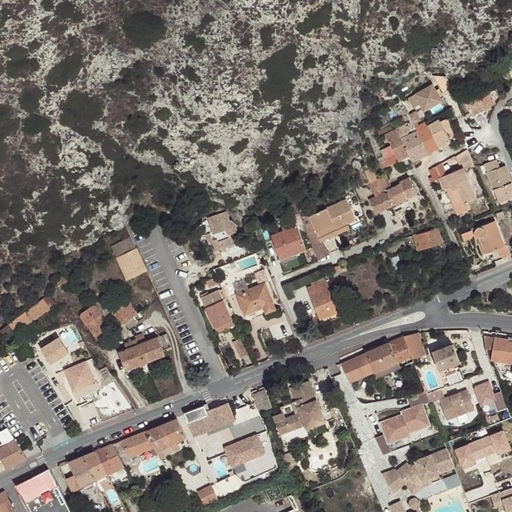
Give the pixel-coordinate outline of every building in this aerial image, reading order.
[(441,89),(443,94),(453,89),(446,76),(438,76),(433,76),(441,89)] [(441,100),(437,91),(433,85),(416,95),(409,99),(414,108),(421,104),(425,112),(443,102),(441,100)] [(463,98),(472,116),(495,103),(490,92),(487,87),(477,93),(476,91),(463,98)] [(437,91),(441,100),(445,98),(443,94),(441,89),(437,91)] [(493,91),(490,92),(495,103),(498,100),(500,97),(499,95),(495,94),(493,91)] [(427,127),(439,149),(457,139),(447,120),(441,123),(439,120),(427,127)] [(439,149),(427,127),(425,122),(415,127),(417,131),(429,153),(439,149)] [(399,161),(409,156),(401,140),(397,130),(385,136),(388,143),(389,142),(392,146),(381,151),(383,156),(385,160),(396,154),(399,161)] [(412,162),(429,153),(417,131),(401,140),(409,156),(412,162)] [(460,165),(471,160),(467,149),(455,157),(460,165)] [(388,167),(385,160),(379,163),(378,164),(380,170),(388,167)] [(511,192),(511,184),(505,166),(500,168),(497,160),(484,165),(499,202),(509,198),(507,194),(511,192)] [(365,171),(370,183),(377,180),(372,168),(365,171)] [(463,168),(439,178),(443,189),(451,186),(455,184),(456,188),(459,196),(464,206),(464,205),(469,203),(476,200),(463,168)] [(375,196),(391,188),(385,176),(377,180),(370,183),(375,196)] [(400,184),(391,188),(375,196),(369,199),(376,213),(393,204),(407,197),(408,199),(417,194),(409,178),(399,183),(400,184)] [(455,209),(464,206),(459,196),(451,199),(455,209)] [(393,204),(376,213),(378,216),(409,201),(408,199),(407,197),(393,204)] [(309,217),(318,237),(347,224),(356,221),(346,200),(309,217)] [(229,220),(226,210),(208,216),(213,230),(205,233),(205,235),(202,236),(205,242),(210,241),(214,251),(219,249),(224,248),(240,242),(236,231),(237,231),(235,226),(231,219),(229,220)] [(308,213),(301,216),(319,261),(331,257),(320,242),(318,237),(309,217),(308,213)] [(284,233),(271,237),(279,258),(294,252),(295,255),(306,251),(294,220),(281,225),(284,233)] [(505,246),(495,221),(479,227),(478,228),(477,229),(476,229),(476,230),(475,231),(475,232),(475,234),(475,235),(475,236),(483,255),(497,249),(505,246)] [(347,224),(318,237),(320,242),(349,229),(347,224)] [(477,229),(478,228),(462,235),(464,241),(471,238),(471,237),(475,235),(475,234),(475,232),(475,231),(476,230),(476,229),(477,229)] [(437,229),(414,236),(419,251),(442,243),(437,229)] [(116,258),(137,249),(132,238),(111,247),(116,258)] [(407,248),(403,238),(387,244),(390,254),(407,248)] [(507,245),(505,246),(497,249),(503,259),(511,255),(507,245)] [(127,280),(147,271),(137,249),(116,258),(127,280)] [(294,252),(279,258),(280,261),(295,255),(294,252)] [(349,267),(347,263),(334,269),(335,273),(349,267)] [(53,279),(58,287),(70,279),(64,271),(53,279)] [(308,288),(321,320),(338,313),(322,272),(309,278),(312,286),(308,288)] [(442,276),(447,286),(454,283),(449,273),(442,276)] [(218,277),(207,282),(210,288),(221,283),(218,277)] [(70,279),(58,287),(62,293),(74,285),(70,279)] [(265,283),(237,294),(246,315),(255,311),(274,304),(265,283)] [(209,295),(202,298),(217,333),(234,325),(223,301),(228,299),(223,289),(209,295)] [(49,296),(43,300),(50,309),(55,304),(49,296)] [(104,298),(96,304),(103,313),(105,316),(110,311),(113,310),(104,298)] [(120,326),(125,323),(132,317),(138,314),(128,299),(113,310),(110,311),(120,326)] [(43,300),(9,325),(13,330),(15,334),(50,309),(43,300)] [(79,315),(98,341),(114,330),(105,316),(103,313),(96,304),(79,315)] [(274,304),(255,311),(257,317),(276,309),(274,304)] [(132,317),(125,323),(129,328),(136,323),(132,317)] [(9,325),(1,331),(5,337),(13,330),(9,325)] [(75,341),(70,325),(47,333),(50,342),(64,337),(66,343),(75,341)] [(419,332),(404,336),(413,359),(425,356),(419,332)] [(135,337),(136,339),(138,345),(146,342),(143,334),(135,337)] [(158,337),(163,350),(172,347),(167,334),(158,337)] [(417,396),(426,393),(421,380),(415,366),(413,359),(404,336),(366,352),(374,372),(376,378),(405,365),(411,379),(410,379),(416,395),(417,396)] [(511,337),(508,337),(508,340),(484,336),(486,351),(489,360),(511,363),(511,337)] [(138,345),(146,363),(165,355),(163,350),(158,337),(146,342),(138,345)] [(233,342),(240,358),(249,354),(242,338),(233,342)] [(126,371),(146,363),(138,345),(136,339),(125,344),(127,349),(119,353),(126,371)] [(453,345),(433,353),(439,370),(460,362),(453,345)] [(366,352),(341,363),(350,383),(374,372),(366,352)] [(63,365),(76,399),(85,395),(86,398),(91,395),(90,393),(99,389),(85,356),(63,365)] [(100,370),(103,378),(110,374),(106,367),(100,370)] [(309,380),(291,388),(295,399),(300,411),(295,414),(285,418),(282,412),(273,415),(280,433),(305,424),(307,429),(325,422),(309,380)] [(506,407),(501,390),(493,392),(490,380),(473,384),(479,405),(494,401),(496,409),(506,407)] [(441,389),(426,395),(430,404),(440,400),(447,420),(474,410),(466,390),(444,398),(441,389)] [(259,412),(271,407),(265,391),(253,395),(259,412)] [(295,414),(300,411),(295,399),(291,401),(295,414)] [(205,406),(185,413),(194,436),(235,421),(228,402),(207,411),(205,406)] [(241,407),(242,418),(258,416),(256,404),(241,407)] [(162,425),(176,451),(180,449),(177,443),(187,438),(177,419),(162,425)] [(11,465),(27,457),(16,440),(5,423),(0,425),(0,437),(5,446),(1,447),(0,448),(0,456),(6,468),(11,465)] [(146,431),(154,447),(160,459),(167,456),(164,450),(171,447),(173,452),(176,451),(162,425),(146,431)] [(452,448),(459,468),(509,449),(501,429),(452,448)] [(146,431),(122,441),(128,457),(154,447),(146,431)] [(227,454),(232,467),(250,459),(243,441),(216,452),(219,458),(227,454)] [(113,445),(96,451),(108,474),(124,466),(113,445)] [(438,473),(454,467),(447,449),(416,461),(417,463),(411,467),(410,465),(408,463),(397,471),(402,479),(406,476),(416,489),(424,483),(423,479),(438,473)] [(295,450),(287,454),(292,464),(300,461),(295,450)] [(96,451),(83,456),(95,480),(108,474),(96,451)] [(95,480),(83,456),(69,462),(74,474),(66,478),(72,492),(95,480)] [(395,491),(406,484),(402,479),(397,471),(395,469),(386,473),(388,478),(395,491)] [(68,511),(71,510),(50,470),(15,486),(29,511),(68,511)] [(424,483),(416,489),(406,476),(402,479),(406,484),(413,494),(426,485),(432,483),(432,482),(440,479),(438,473),(423,479),(424,483)] [(217,483),(221,492),(240,483),(236,474),(217,483)] [(307,481),(301,483),(305,491),(311,489),(307,481)] [(198,492),(204,505),(218,499),(211,485),(198,492)] [(511,511),(511,488),(490,494),(493,508),(499,506),(500,511),(511,511)] [(5,491),(0,493),(0,511),(15,511),(15,510),(5,491)] [(420,511),(421,511),(415,511),(404,511),(403,500),(393,502),(394,511),(420,511)]
